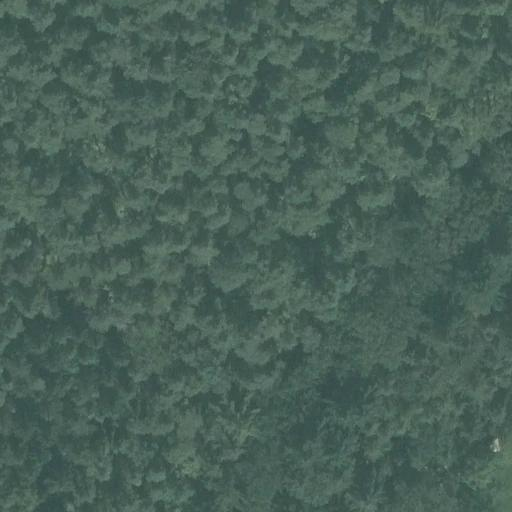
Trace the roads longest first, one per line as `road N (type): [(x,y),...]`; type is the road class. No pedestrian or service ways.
road 1 (track): [(401,0),(177,326),(150,335),(0,253)]
road 2 (track): [(411,511),(511,433)]
